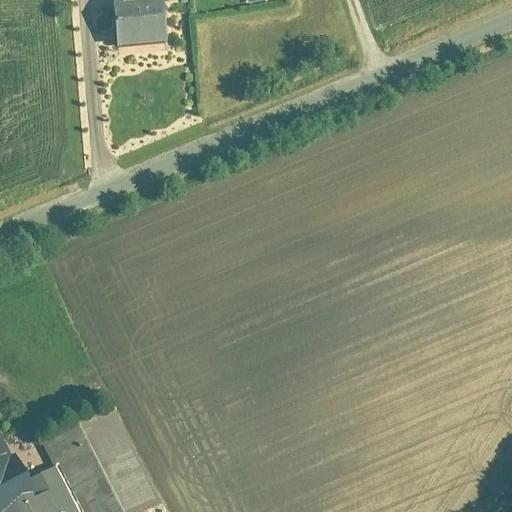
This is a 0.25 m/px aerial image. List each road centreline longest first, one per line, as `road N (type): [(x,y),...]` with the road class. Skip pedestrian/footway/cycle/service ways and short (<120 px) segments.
road 1 (residential): [(0,233),(511,21)]
road 2 (unknown): [(93,194),(95,0)]
